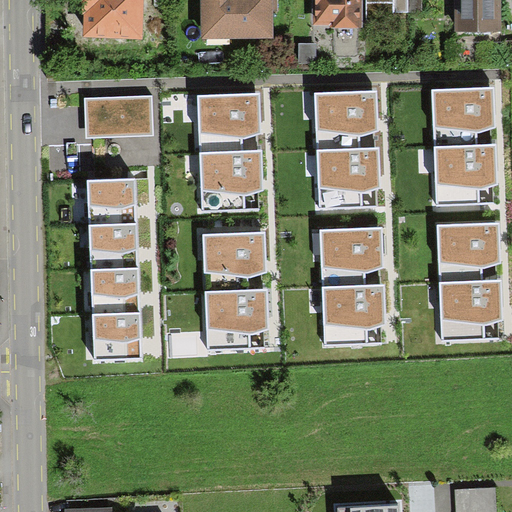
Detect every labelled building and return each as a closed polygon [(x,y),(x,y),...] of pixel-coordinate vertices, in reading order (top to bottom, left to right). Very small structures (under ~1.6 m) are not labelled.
[(142,0),(83,0),(83,38),(142,39),(142,0)] [(266,42),(266,0),(200,0),(201,42),(266,42)] [(354,0),(307,0),(308,30),(328,30),(328,38),(355,37),(354,0)] [(417,0),(362,0),(363,7),(390,6),(391,15),(418,15),(417,0)] [(450,0),(451,39),(496,38),(495,0),(450,0)] [(382,87),(312,89),(314,150),(361,149),(361,139),(383,138),(382,87)] [(497,87),(433,89),(435,146),(481,145),(481,135),(499,134),(497,87)] [(266,91),(196,93),(198,155),(245,153),(245,143),(268,142),(266,91)] [(481,145),(435,146),(437,211),(483,209),(482,201),(501,200),(499,144),(481,145)] [(361,149),(314,150),(316,211),(362,210),(362,202),(386,201),(384,148),(361,149)] [(245,153),(198,155),(200,215),(246,214),(246,206),(270,205),(268,152),(245,153)] [(138,177),(82,179),(92,361),(146,360),(138,177)] [(387,219),(318,224),(322,285),(369,282),(368,272),(391,270),(387,219)] [(502,221),(438,223),(440,281),(486,279),(486,269),(504,269),(502,221)] [(268,227),(199,230),(201,291),(248,289),(247,280),(270,279),(268,227)] [(486,279),(440,281),(442,345),(488,343),(488,335),(507,334),(504,278),(486,279)] [(369,282),(322,285),(326,346),(372,343),(371,334),(395,333),(392,280),(369,282)] [(248,289),(201,291),(203,352),(249,350),(249,342),(273,341),(271,289),(248,289)] [(495,511),(494,487),(454,489),(455,511),(495,511)]
